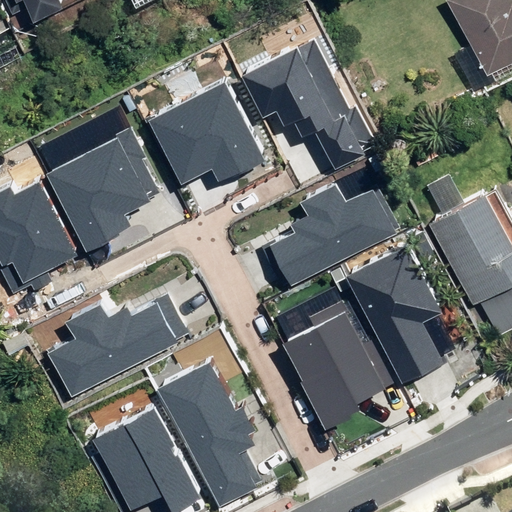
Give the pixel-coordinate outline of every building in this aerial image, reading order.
[(20,0),(31,24),(66,8),(62,0),(20,0)] [(511,0),(445,0),(485,74),(511,60),(511,0)] [(312,41),(244,77),(265,117),(277,110),(286,127),(294,123),(301,137),(314,130),(335,169),(375,148),(354,109),(349,112),(312,41)] [(222,83),(150,120),(183,182),(211,168),(219,184),(263,160),(222,83)] [(132,131),(119,106),(40,148),(53,172),(131,131),(132,131)] [(145,158),(131,131),(53,172),(47,176),(87,251),(132,227),(125,214),(159,196),(140,160),(145,158)] [(440,209),(425,217),(469,299),(476,296),(497,334),(511,325),(511,245),(480,187),(462,197),(448,170),(425,182),(440,209)] [(292,291),(396,235),(369,185),(343,199),(334,183),(295,205),(304,221),(265,241),(292,291)] [(9,186),(0,190),(0,265),(14,292),(31,283),(34,289),(51,281),(47,271),(77,256),(39,185),(15,197),(9,186)] [(405,245),(346,275),(403,383),(443,362),(423,323),(441,314),(405,245)] [(72,395),(189,339),(170,298),(138,313),(133,303),(112,313),(103,296),(72,310),(81,328),(47,344),(72,395)] [(365,343),(343,302),(278,336),(327,430),(360,413),(355,404),(396,382),(373,339),(365,343)] [(243,427),(212,365),(162,390),(221,507),(262,487),(234,432),(243,427)] [(173,511),(201,498),(154,408),(94,439),(131,509),(162,493),(172,511),(173,511)] [(482,511),(501,511),(505,510),(497,492),(511,485),(511,432),(507,422),(444,453),(470,506),(478,502),(482,511)]
